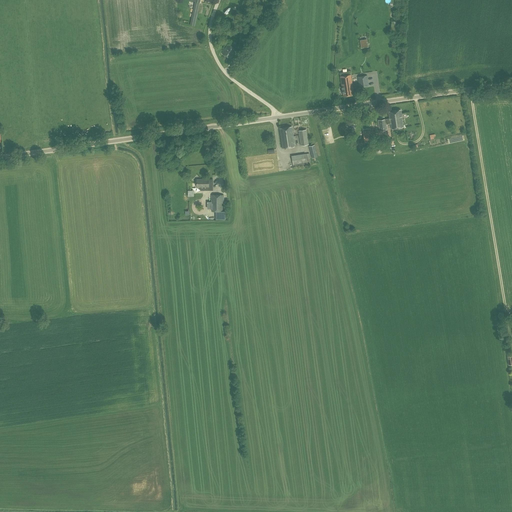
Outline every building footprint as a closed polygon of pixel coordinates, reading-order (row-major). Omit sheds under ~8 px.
[(190,26),(195,27),(200,0),(186,0),(195,2),(190,26)] [(236,53),(239,56),(241,54),(242,55),(244,51),(243,50),(245,47),(246,48),(248,45),(247,44),(248,42),(244,40),(236,53)] [(222,53),(230,59),(236,49),(228,44),(222,53)] [(340,73),(341,76),(340,76),(344,96),(354,95),(351,75),(350,72),(340,73)] [(358,77),(359,87),(369,86),(367,75),(358,77)] [(378,120),(380,131),(387,130),(386,123),(390,122),(391,129),(403,127),(402,117),(401,110),(389,112),(390,119),(378,120)] [(279,128),(282,148),(295,146),(292,127),(279,128)] [(299,131),(301,146),(309,144),(306,129),(299,131)] [(309,146),(312,158),(317,157),(314,145),(309,146)] [(292,156),(293,166),(307,164),(307,162),(311,161),(310,153),(306,154),(292,156)] [(197,179),(197,187),(200,187),(200,191),(212,190),(212,179),(209,179),(205,179),(197,179)] [(212,211),(222,211),(222,202),(223,202),(223,195),(212,195),(212,211)]
